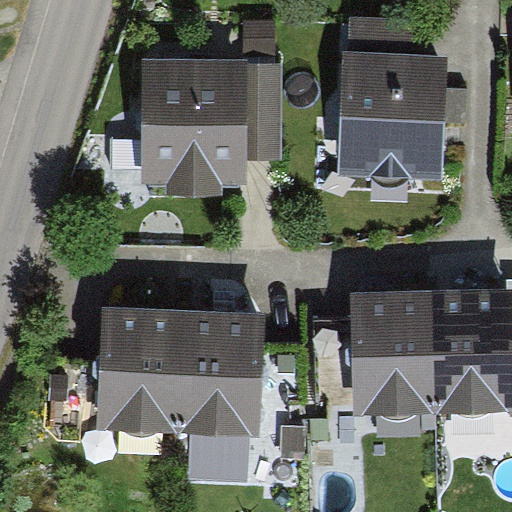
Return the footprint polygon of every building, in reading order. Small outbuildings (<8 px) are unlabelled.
[(348,51),(339,51),(338,160),(422,161),(423,51),(400,50),(401,20),(349,19),(348,51)] [(142,56),(141,169),(229,169),(229,147),(266,147),(266,20),(235,20),(235,56),(142,56)] [(511,298),(438,300),(440,415),(511,413),(511,298)] [(360,302),(362,417),(440,415),(438,300),(360,302)] [(105,308),(96,430),(176,436),(186,315),(105,308)] [(186,315),(176,436),(259,442),(269,322),(186,315)]
